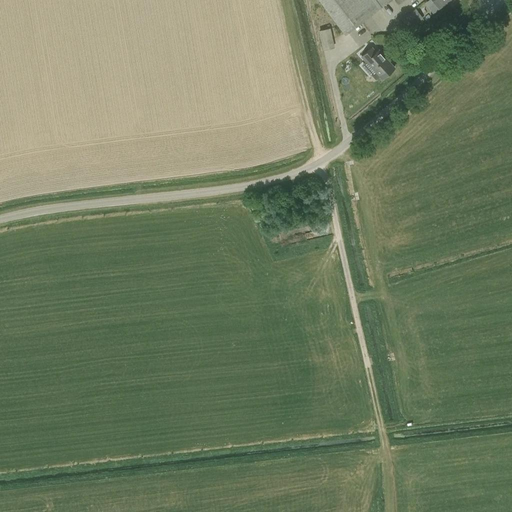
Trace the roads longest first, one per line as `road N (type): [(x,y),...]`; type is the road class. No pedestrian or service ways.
road 1 (unclassified): [(320,161),(245,188),(0,219)]
road 2 (unclassified): [(320,161),(433,70),(501,0)]
